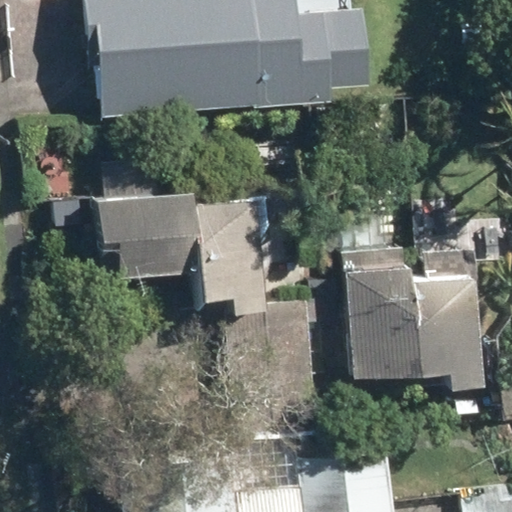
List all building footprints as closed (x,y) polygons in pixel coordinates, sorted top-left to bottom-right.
[(85,0),(94,99),(357,77),(350,0),(345,0),(290,5),(289,0),(85,0)] [(98,191),(102,263),(203,257),(205,285),(261,282),(255,182),(98,191)] [(344,261),(354,370),(481,358),(473,269),(416,274),(414,255),(344,261)] [(148,371),(151,427),(314,417),(307,296),(260,299),(264,364),(148,371)] [(381,511),(376,444),(290,450),(293,481),(210,487),(207,451),(118,457),(122,511),(381,511)] [(511,511),(511,479),(440,486),(442,511),(511,511)]
